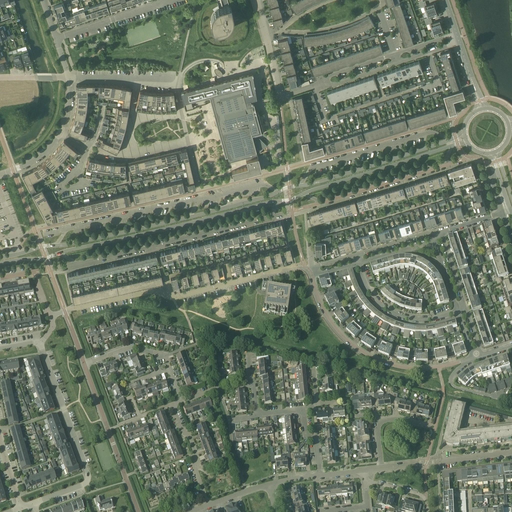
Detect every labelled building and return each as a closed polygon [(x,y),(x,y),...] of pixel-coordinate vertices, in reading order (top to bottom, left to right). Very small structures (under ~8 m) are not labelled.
[(111,10),(116,8),(113,0),(107,0),(111,9),(111,10)] [(306,7),(302,0),(300,0),(296,3),(301,11),(306,7)] [(100,4),(103,12),(109,10),(108,10),(106,2),(100,4)] [(423,6),(425,12),(436,8),(435,5),(436,5),(435,2),(434,3),(434,2),(426,5),(425,2),(419,4),(420,7),(423,6)] [(54,6),(53,6),(55,11),(65,8),(63,3),(54,6)] [(301,11),(296,3),(291,6),(297,13),(301,11)] [(402,9),(400,3),(391,6),(393,12),(402,9)] [(95,6),(97,14),(103,12),(100,4),(95,6)] [(230,5),(220,8),(219,8),(218,9),(217,10),(216,10),(215,11),(214,11),(214,12),(213,13),(213,14),(212,15),(212,16),(211,16),(211,17),(211,18),(210,19),(210,20),(210,21),(210,22),(210,23),(213,34),(225,31),(226,30),(227,30),(227,29),(228,29),(229,28),(230,27),(230,26),(231,26),(231,25),(232,24),(232,23),(232,22),(233,21),(233,20),(233,19),(233,18),(233,17),(233,16),(233,15),(230,5)] [(83,7),(83,8),(87,18),(92,16),(89,7),(89,6),(83,7)] [(97,14),(95,6),(89,7),(92,16),(97,14)] [(57,16),(65,13),(64,9),(65,8),(55,11),(57,16)] [(87,18),(83,8),(78,9),(81,19),(87,18)] [(438,14),(439,13),(438,11),(437,11),(436,8),(425,12),(427,17),(424,18),(425,22),(431,19),(430,17),(438,14)] [(81,19),(78,9),(78,10),(72,12),(73,13),(74,16),(76,21),(81,19)] [(404,15),(402,9),(393,12),(395,18),(404,15)] [(272,13),(274,19),(282,17),(281,10),(272,13)] [(58,21),(64,19),(67,18),(69,17),(67,13),(65,13),(57,16),(58,21)] [(406,21),(404,15),(395,18),(397,23),(406,21)] [(279,27),(284,23),(282,17),(274,19),(273,19),(274,24),(278,23),(279,27)] [(370,17),(364,20),(369,28),(374,25),(370,17)] [(432,22),(431,19),(425,22),(426,25),(429,24),(431,29),(442,26),(441,23),(442,22),(441,20),(440,20),(432,22)] [(363,30),(369,28),(364,20),(359,22),(363,30)] [(408,26),(406,21),(397,23),(399,29),(408,26)] [(357,33),(363,30),(359,22),(354,24),(357,33)] [(352,35),(357,33),(354,24),(349,27),(352,35)] [(410,32),(408,26),(399,29),(401,35),(410,32)] [(432,36),(432,37),(440,34),(439,33),(444,32),(444,31),(445,31),(444,28),(443,29),(442,26),(431,29),(433,36),(432,36)] [(346,37),(352,35),(349,27),(343,28),(346,37)] [(340,39),(346,37),(343,28),(338,30),(340,39)] [(7,30),(0,32),(0,38),(4,37),(5,40),(11,38),(10,35),(9,35),(7,30)] [(334,41),(340,39),(338,30),(332,32),(334,41)] [(412,38),(410,32),(401,35),(403,41),(412,38)] [(289,43),(287,36),(281,35),(282,39),(278,40),(280,45),(289,43)] [(414,45),(412,38),(403,41),(405,46),(408,45),(409,46),(414,45)] [(280,45),(282,52),(291,50),(289,43),(280,45)] [(377,55),(383,53),(380,44),(374,46),(377,55)] [(374,46),(369,48),(372,57),(377,55),(374,46)] [(369,48),(363,50),(366,59),(372,57),(369,48)] [(21,50),(18,51),(20,57),(23,56),(25,64),(31,62),(27,49),(21,51),(21,50)] [(363,50),(357,52),(360,61),(366,59),(363,50)] [(22,65),(20,57),(18,51),(18,52),(12,54),(12,53),(9,54),(11,60),(14,59),(16,66),(22,65)] [(357,52),(352,54),(354,62),(360,61),(357,52)] [(354,62),(352,54),(346,56),(349,64),(354,62)] [(283,57),(285,63),(293,61),(292,55),(283,57)] [(343,66),(349,64),(346,56),(340,58),(343,66)] [(340,58),(334,60),(337,68),(343,66),(340,58)] [(334,60),(329,61),(332,70),(337,68),(334,60)] [(329,61),(323,63),(326,72),(332,70),(329,61)] [(419,61),(414,62),(418,73),(423,72),(419,61)] [(413,75),(418,73),(414,62),(410,64),(413,75)] [(320,74),(326,72),(323,63),(317,65),(320,74)] [(409,76),(413,75),(410,64),(405,65),(409,76)] [(317,65),(311,67),(314,76),(320,74),(317,65)] [(404,78),(409,76),(405,65),(401,67),(404,78)] [(296,73),(295,66),(286,69),(287,75),(296,73)] [(400,79),(404,78),(401,67),(396,69),(400,79)] [(396,69),(392,70),(395,81),(400,79),(396,69)] [(392,70),(387,72),(391,82),(395,81),(392,70)] [(185,109),(211,102),(210,100),(212,99),(216,113),(214,114),(216,119),(217,119),(218,120),(217,121),(216,121),(216,122),(215,123),(215,124),(215,125),(216,125),(216,126),(217,127),(218,127),(219,127),(220,127),(229,162),(257,155),(257,154),(266,145),(260,139),(256,135),(263,133),(258,112),(254,112),(251,104),(252,104),(252,103),(253,103),(253,102),(253,101),(252,101),(252,100),(251,100),(250,100),(250,99),(256,97),(252,72),(180,91),(181,92),(185,109)] [(387,72),(382,73),(386,84),(391,82),(387,72)] [(381,85),(386,84),(382,73),(378,75),(381,85)] [(369,78),(373,88),(377,87),(373,76),(369,78)] [(289,80),(290,87),(299,85),(299,87),(302,86),(300,78),(297,78),(289,80)] [(369,78),(364,79),(368,90),(373,88),(369,78)] [(363,91),(368,90),(364,79),(360,81),(363,91)] [(360,81),(355,82),(359,93),(363,91),(360,81)] [(355,82),(351,84),(354,94),(359,93),(355,82)] [(450,91),(462,86),(460,82),(451,85),(448,86),(450,91)] [(346,85),(350,96),(354,94),(351,84),(346,85)] [(346,85),(341,87),(345,98),(350,96),(346,85)] [(340,99),(345,98),(341,87),(337,88),(340,99)] [(129,106),(131,89),(126,88),(124,98),(123,100),(122,105),(125,105),(129,106)] [(337,88),(332,90),(336,101),(340,99),(337,88)] [(444,95),(450,114),(457,112),(454,100),(465,97),(463,89),(444,95)] [(0,98),(0,99),(0,98),(0,107),(2,113),(5,112),(8,119),(15,116),(11,107),(6,109),(4,105),(16,101),(17,103),(26,100),(27,102),(37,99),(33,90),(24,93),(23,90),(13,94),(12,92),(9,93),(9,95),(4,97),(3,96),(0,96),(0,98)] [(331,102),(336,101),(332,90),(328,91),(331,102)] [(141,110),(144,92),(140,91),(136,109),(141,110)] [(405,115),(400,116),(404,128),(408,127),(405,115)] [(395,118),(399,130),(404,128),(400,116),(401,119),(396,121),(395,118)] [(86,120),(84,120),(74,117),(72,122),(82,126),(84,126),(86,120)] [(395,118),(391,119),(394,131),(399,130),(395,118)] [(386,120),(386,121),(390,133),(394,131),(391,119),(390,119),(391,122),(387,123),(386,120)] [(386,121),(381,122),(385,134),(390,133),(386,121)] [(80,131),(82,126),(72,122),(70,127),(80,131)] [(381,135),(385,134),(381,122),(377,123),(381,135)] [(372,125),(373,128),(376,137),(381,135),(377,123),(372,125)] [(368,126),(363,128),(367,140),(371,138),(368,126)] [(376,137),(373,128),(369,129),(368,126),(371,138),(376,137)] [(80,131),(70,127),(68,133),(74,135),(84,138),(86,133),(80,131)] [(124,131),(114,128),(112,133),(123,137),(124,131)] [(361,128),(357,130),(360,142),(365,140),(361,128)] [(357,130),(352,131),(356,143),(360,142),(357,130)] [(352,131),(347,132),(351,145),(356,143),(352,131)] [(343,134),(346,146),(351,145),(347,132),(343,134)] [(112,133),(111,138),(121,142),(123,137),(112,133)] [(343,134),(338,135),(342,147),(346,146),(343,134)] [(338,135),(333,137),(337,149),(342,147),(338,135)] [(108,137),(106,142),(109,143),(119,147),(121,142),(111,138),(108,137)] [(333,137),(329,138),(332,150),(337,149),(333,137)] [(328,152),(332,150),(329,138),(324,139),(328,152)] [(78,152),(64,140),(60,145),(69,151),(69,152),(74,156),(78,152)] [(109,143),(102,140),(102,142),(100,145),(116,153),(119,147),(109,143)] [(325,152),(323,145),(310,149),(309,141),(302,142),(305,158),(325,152)] [(60,145),(57,149),(65,156),(69,152),(69,151),(60,145)] [(57,149),(53,153),(61,161),(65,156),(57,149)] [(175,152),(177,158),(182,156),(188,155),(186,149),(175,152)] [(50,157),(57,165),(61,161),(53,153),(50,157)] [(162,168),(162,166),(159,155),(154,157),(157,169),(162,168)] [(188,155),(182,156),(185,169),(191,168),(188,155)] [(50,157),(45,160),(52,169),(57,165),(50,157)] [(154,157),(149,158),(151,168),(152,170),(157,169),(154,157)] [(258,157),(246,160),(248,167),(231,171),(233,178),(261,170),(258,157)] [(92,170),(94,160),(89,159),(86,171),(91,172),(92,170)] [(41,164),(47,172),(52,169),(45,160),(41,164)] [(448,170),(453,186),(476,178),(471,163),(448,170)] [(37,167),(42,176),(47,172),(41,164),(37,167)] [(32,169),(37,179),(42,176),(37,167),(32,169)] [(27,172),(32,181),(37,179),(32,169),(27,172)] [(186,170),(189,183),(194,182),(191,169),(186,170)] [(23,174),(22,174),(24,179),(30,190),(33,189),(35,188),(32,181),(27,172),(23,174)] [(442,174),(446,186),(450,185),(447,173),(442,174)] [(437,176),(441,188),(446,186),(442,174),(437,176)] [(433,177),(436,186),(440,185),(441,188),(437,176),(433,177)] [(176,181),(179,192),(184,191),(183,185),(181,178),(176,179),(176,181)] [(424,180),(427,192),(432,190),(428,178),(424,180)] [(419,181),(423,193),(427,192),(424,180),(419,181)] [(423,193),(419,181),(414,183),(418,195),(423,193)] [(184,191),(195,188),(194,182),(189,183),(183,185),(184,191)] [(418,195),(414,183),(410,184),(414,196),(418,195)] [(410,184),(405,186),(409,198),(414,196),(410,184)] [(471,195),(481,192),(479,186),(473,187),(472,184),(466,186),(466,187),(468,186),(470,193),(471,195)] [(402,200),(407,198),(403,186),(399,188),(402,200)] [(37,191),(32,194),(35,199),(44,194),(41,188),(37,191)] [(402,200),(399,188),(394,189),(398,201),(402,200)] [(397,201),(398,201),(394,189),(389,190),(393,202),(397,201)] [(393,202),(389,190),(385,192),(389,204),(393,202)] [(389,204),(385,192),(380,193),(384,205),(389,204)] [(473,200),(483,197),(481,192),(471,195),(470,193),(467,194),(468,197),(471,195),(473,200)] [(131,203),(129,193),(123,194),(125,204),(131,203)] [(384,205),(380,193),(376,194),(379,207),(384,205)] [(44,194),(35,199),(38,204),(47,199),(46,197),(44,194)] [(125,204),(123,194),(117,195),(120,205),(125,204)] [(379,207),(376,194),(371,196),(375,208),(379,207)] [(112,196),(114,207),(120,205),(117,195),(112,196)] [(114,207),(112,196),(107,198),(106,198),(109,208),(114,207)] [(375,208),(371,196),(366,197),(370,209),(375,208)] [(362,199),(365,211),(366,211),(365,208),(369,207),(370,209),(366,197),(362,199)] [(473,200),(475,205),(475,206),(484,203),(483,197),(473,200)] [(101,199),(103,209),(109,208),(106,198),(102,199),(101,199)] [(47,199),(38,204),(40,209),(50,204),(49,202),(47,199)] [(96,200),(95,200),(97,211),(103,209),(101,199),(96,200)] [(357,200),(361,212),(365,211),(362,199),(357,200)] [(97,211),(95,200),(91,201),(89,202),(92,212),(97,211)] [(351,202),(354,214),(359,213),(355,201),(351,202)] [(86,213),(92,212),(89,202),(85,203),(84,203),(86,213)] [(354,214),(351,202),(346,203),(350,215),(354,214)] [(80,204),(78,204),(81,215),(86,213),(84,203),(80,204)] [(350,215),(346,203),(341,205),(345,217),(344,214),(348,213),(349,215),(350,215)] [(471,207),(472,209),(475,208),(477,212),(486,209),(484,203),(475,206),(475,205),(471,207)] [(40,209),(43,214),(52,209),(51,206),(50,204),(40,209)] [(81,215),(78,204),(73,206),(75,216),(81,215)] [(345,217),(341,205),(337,206),(340,218),(345,217)] [(75,216),(73,206),(67,207),(69,217),(75,216)] [(340,218),(337,206),(332,207),(336,219),(335,216),(339,215),(340,218)] [(61,208),(64,219),(69,217),(67,207),(64,208),(61,208)] [(336,219),(332,207),(328,209),(331,221),(336,219)] [(455,208),(458,218),(464,216),(461,207),(455,208)] [(64,219),(61,208),(58,209),(56,209),(58,220),(64,219)] [(458,218),(455,208),(450,210),(453,219),(458,218)] [(43,214),(48,222),(53,210),(52,209),(43,214)] [(56,209),(53,210),(48,222),(58,220),(56,209)] [(331,221),(328,209),(323,210),(326,222),(331,221)] [(326,222),(323,210),(318,211),(322,223),(326,222)] [(445,212),(448,221),(453,219),(450,210),(445,212)] [(322,223),(318,211),(314,212),(317,225),(322,223)] [(314,212),(309,214),(312,226),(317,225),(314,212)] [(440,213),(443,222),(448,221),(445,212),(440,213)] [(435,215),(438,224),(443,222),(440,213),(435,215)] [(430,216),(433,226),(438,224),(435,215),(430,216)] [(433,226),(430,216),(424,218),(427,227),(433,226)] [(415,221),(418,230),(423,229),(420,219),(415,221)] [(279,236),(284,235),(281,222),(275,224),(278,234),(279,236)] [(483,232),(493,229),(491,223),(481,226),(483,232)] [(272,235),(278,234),(275,224),(270,225),(272,235)] [(267,236),(272,235),(270,225),(264,226),(267,236)] [(261,238),(267,236),(264,226),(259,228),(261,238)] [(256,239),(261,238),(259,228),(253,229),(256,239)] [(250,241),(256,239),(253,229),(248,231),(250,241)] [(493,229),(483,232),(485,238),(495,235),(493,229)] [(387,240),(384,230),(379,232),(382,241),(387,240)] [(245,242),(250,241),(248,231),(242,232),(245,242)] [(239,244),(245,242),(242,232),(237,233),(239,244)] [(234,245),(239,244),(237,233),(231,235),(234,245)] [(369,235),(372,244),(378,242),(375,233),(369,235)] [(228,246),(234,245),(231,235),(226,236),(229,249),(228,246)] [(448,237),(450,243),(459,240),(457,235),(448,237)] [(495,235),(485,238),(487,244),(497,240),(495,235)] [(223,250),(229,249),(226,236),(220,238),(223,250)] [(322,239),(322,242),(315,243),(316,248),(326,248),(326,245),(329,244),(329,242),(332,242),(331,236),(322,239)] [(223,250),(220,238),(215,239),(217,249),(223,248),(223,250)] [(212,251),(217,249),(215,239),(209,240),(212,253),(213,253),(212,251)] [(207,254),(212,253),(209,240),(204,242),(207,254)] [(459,240),(450,243),(452,249),(461,246),(459,240)] [(497,240),(487,244),(489,250),(485,251),(486,254),(490,252),(492,252),(491,249),(499,246),(497,240)] [(207,254),(204,242),(198,243),(201,253),(206,252),(207,254)] [(346,252),(344,242),(338,244),(341,253),(346,252)] [(195,255),(201,253),(198,243),(193,245),(196,257),(195,255)] [(190,259),(196,257),(193,245),(187,246),(190,259)] [(190,259),(187,246),(182,248),(185,263),(186,263),(184,258),(189,256),(190,259)] [(462,251),(461,246),(452,249),(454,254),(462,251)] [(183,264),(185,263),(182,248),(176,249),(179,261),(182,261),(183,264)] [(284,251),(280,252),(281,257),(282,260),(286,259),(287,260),(292,259),(290,248),(284,250),(284,251)] [(179,261),(176,249),(170,250),(173,261),(178,259),(179,261)] [(168,262),(173,261),(170,250),(165,252),(168,262)] [(490,252),(486,254),(487,257),(491,255),(493,261),(503,258),(501,252),(499,253),(498,250),(492,252),(490,252)] [(274,254),(270,255),(271,260),(272,262),(276,261),(276,263),(282,262),(282,260),(281,257),(280,252),(280,251),(274,252),(274,254)] [(455,259),(464,256),(462,251),(454,254),(455,259)] [(162,263),(168,262),(165,252),(159,253),(162,263)] [(272,262),(271,260),(270,255),(269,253),(263,255),(264,256),(260,257),(259,257),(261,265),(266,264),(266,266),(272,264),(272,262)] [(262,267),(261,265),(259,257),(260,257),(259,256),(253,258),(254,259),(249,260),(251,267),(256,266),(256,268),(262,267)] [(466,262),(464,256),(455,259),(457,265),(466,262)] [(412,258),(409,267),(410,267),(414,268),(418,259),(412,258)] [(504,264),(503,258),(493,261),(491,262),(493,268),(504,264)] [(252,269),(251,267),(249,260),(249,259),(243,260),(244,261),(239,262),(239,263),(240,267),(245,266),(246,271),(252,269)] [(424,262),(418,259),(414,268),(415,268),(419,270),(424,262)] [(384,271),(390,269),(387,260),(382,262),(384,271)] [(242,272),(240,267),(239,263),(239,262),(239,261),(233,263),(233,264),(229,265),(231,273),(235,271),(236,273),(242,272)] [(382,262),(376,264),(379,273),(384,271),(382,262)] [(424,262),(419,270),(423,272),(430,266),(429,265),(424,262)] [(466,262),(457,265),(459,270),(468,267),(466,262)] [(379,273),(376,264),(371,265),(373,274),(379,273)] [(495,273),(506,269),(504,264),(493,268),(495,273)] [(434,270),(430,266),(423,272),(424,273),(427,276),(434,270)] [(224,275),(222,267),(217,268),(217,267),(211,269),(211,270),(212,270),(213,274),(214,279),(220,278),(219,276),(224,274),(224,275)] [(501,278),(508,275),(506,269),(495,273),(496,279),(495,280),(496,283),(502,281),(501,278)] [(201,271),(201,272),(203,280),(204,282),(210,280),(208,276),(213,274),(212,270),(211,270),(207,271),(207,270),(201,271)] [(351,282),(355,280),(352,270),(341,273),(342,279),(349,277),(351,281),(351,282)] [(434,270),(427,276),(430,279),(438,274),(434,270)] [(460,273),(462,279),(471,276),(469,270),(460,273)] [(199,281),(203,280),(201,272),(197,273),(197,272),(191,274),(191,275),(193,282),(194,284),(199,283),(199,281)] [(441,280),(438,274),(430,279),(431,280),(433,283),(441,280)] [(189,283),(193,282),(191,275),(187,276),(187,275),(181,276),(181,277),(183,285),(183,287),(189,285),(189,283)] [(319,279),(320,285),(330,282),(329,276),(319,279)] [(462,279),(464,284),(472,281),(471,276),(462,279)] [(179,286),(183,285),(181,277),(177,279),(176,277),(170,279),(173,290),(179,288),(179,286)] [(355,291),(355,292),(359,289),(355,280),(351,282),(351,281),(344,284),(346,290),(353,287),(355,291)] [(441,280),(433,283),(433,284),(435,289),(444,286),(441,280)] [(464,284),(465,290),(474,287),(472,281),(464,284)] [(503,284),(502,281),(496,283),(497,286),(501,284),(503,290),(511,287),(511,286),(510,281),(503,284)] [(28,282),(22,283),(24,295),(34,293),(31,287),(29,287),(28,282)] [(328,288),(330,292),(336,290),(334,284),(331,285),(330,282),(320,285),(322,290),(328,288)] [(381,293),(385,297),(392,291),(394,289),(390,286),(389,287),(381,293)] [(446,291),(444,286),(435,289),(437,294),(446,291)] [(287,314),(289,297),(290,290),(266,287),(263,310),(287,314)] [(465,290),(467,295),(476,292),(474,287),(465,290)] [(511,287),(503,290),(505,296),(511,293),(511,287)] [(364,298),(359,289),(355,292),(355,291),(348,295),(351,300),(358,296),(360,301),(361,301),(364,298)] [(336,290),(330,292),(331,295),(325,298),(327,303),(337,299),(339,298),(337,293),(336,290)] [(395,294),(392,291),(385,297),(390,301),(396,294),(395,294)] [(446,291),(437,294),(438,300),(447,297),(446,291)] [(467,295),(469,301),(478,298),(476,292),(467,295)] [(511,299),(511,293),(505,296),(502,297),(504,303),(506,302),(511,299)] [(394,304),(399,296),(396,294),(390,301),(394,304)] [(403,298),(399,296),(394,304),(399,307),(404,298),(403,298)] [(449,302),(447,297),(438,300),(440,305),(449,302)] [(358,310),(364,305),(367,309),(371,306),(364,298),(361,301),(360,301),(354,306),(358,310)] [(405,309),(408,300),(404,298),(399,307),(405,309)] [(469,301),(471,306),(480,303),(478,298),(469,301)] [(336,305),(338,309),(343,305),(340,301),(338,302),(337,299),(327,303),(330,308),(336,305)] [(480,303),(471,306),(473,312),(481,309),(480,303)] [(338,320),(346,314),(344,311),(346,310),(343,305),(338,309),(340,312),(334,316),(338,320)] [(378,313),(371,306),(367,309),(362,315),(366,319),(371,313),(375,316),(375,317),(378,313)] [(474,314),(475,320),(484,317),(482,312),(474,314)] [(376,326),(380,320),(384,323),(387,318),(378,313),(375,317),(371,323),(376,326)] [(348,316),(346,314),(338,320),(341,325),(346,321),(349,323),(353,319),(350,315),(348,316)] [(475,320),(477,326),(486,323),(484,317),(475,320)] [(396,323),(387,318),(384,323),(381,330),(386,332),(389,325),(394,327),(396,323)] [(118,321),(120,325),(123,333),(130,330),(131,328),(132,325),(126,327),(125,323),(124,319),(118,321)] [(357,323),(353,319),(349,323),(351,326),(347,331),(351,335),(359,325),(357,323)] [(449,335),(454,334),(452,326),(457,325),(455,320),(445,323),(447,328),(449,335)] [(132,334),(138,336),(141,321),(139,321),(137,326),(135,326),(135,324),(132,323),(132,325),(131,328),(130,330),(133,331),(132,334)] [(109,328),(113,337),(118,335),(113,323),(111,324),(111,325),(112,328),(109,328)] [(113,323),(118,335),(123,333),(120,325),(117,326),(116,323),(115,323),(113,323)] [(152,324),(149,323),(149,327),(148,326),(147,329),(145,328),(143,337),(148,338),(147,340),(148,340),(150,329),(151,327),(152,324)] [(397,336),(399,329),(404,331),(405,331),(405,326),(396,323),(394,327),(392,335),(397,336)] [(447,328),(445,323),(436,326),(437,331),(438,334),(439,338),(444,337),(442,329),(446,328),(447,328)] [(477,326),(479,331),(488,328),(486,323),(477,326)] [(359,325),(351,335),(355,338),(359,334),(362,336),(366,331),(363,329),(359,325)] [(103,327),(104,330),(107,339),(113,337),(109,328),(107,329),(106,326),(105,326),(103,327)] [(162,326),(161,330),(160,334),(158,343),(159,341),(164,342),(167,331),(164,330),(164,327),(162,326)] [(415,328),(405,326),(405,331),(404,331),(403,338),(409,339),(410,331),(415,332),(415,328)] [(436,326),(426,328),(426,332),(427,340),(433,339),(432,335),(438,334),(437,331),(436,326)] [(415,332),(415,340),(421,340),(421,332),(426,332),(426,328),(415,328),(415,332)] [(479,331),(481,336),(490,333),(488,328),(479,331)] [(97,342),(102,341),(99,332),(97,333),(96,330),(95,329),(93,330),(93,332),(94,334),(97,342)] [(94,334),(93,332),(93,330),(91,331),(91,332),(88,334),(89,336),(86,337),(89,344),(92,343),(92,344),(97,342),(94,334)] [(102,341),(107,339),(104,330),(99,332),(102,341)] [(175,345),(180,346),(180,344),(183,345),(185,338),(182,337),(179,337),(180,334),(181,331),(178,330),(177,336),(175,345)] [(366,331),(362,336),(365,338),(362,344),(366,347),(373,336),(370,334),(366,331)] [(481,336),(483,342),(491,339),(490,333),(481,336)] [(373,336),(366,347),(371,350),(374,344),(378,346),(381,340),(378,338),(373,336)] [(494,338),(491,339),(483,342),(484,347),(495,344),(494,338)] [(383,341),(381,340),(378,346),(381,347),(379,353),(384,355),(388,343),(383,341)] [(457,343),(461,355),(466,353),(463,344),(461,344),(460,342),(457,343)] [(389,357),(391,351),(395,352),(397,346),(391,345),(388,343),(384,355),(389,357)] [(452,344),(448,346),(449,352),(454,350),(456,357),(461,355),(457,343),(452,345),(452,344)] [(397,346),(395,352),(398,353),(397,360),(403,361),(404,351),(399,350),(400,347),(397,346)] [(440,350),(442,360),(447,359),(446,353),(449,352),(448,346),(444,347),(445,349),(440,350)] [(442,360),(440,350),(437,351),(436,348),(431,349),(431,355),(435,355),(436,361),(442,360)] [(404,351),(403,361),(408,362),(409,355),(413,355),(413,349),(410,349),(410,351),(404,351)] [(413,349),(413,355),(417,356),(417,362),(422,362),(422,352),(422,350),(419,350),(413,349)] [(422,352),(422,362),(428,362),(428,356),(431,355),(431,349),(425,350),(425,352),(422,352)] [(188,358),(186,353),(176,357),(178,362),(188,358)] [(133,367),(143,363),(141,358),(138,359),(137,356),(135,357),(131,358),(130,359),(131,362),(132,361),(133,364),(132,364),(133,367)] [(506,371),(511,369),(507,357),(502,358),(505,368),(506,371)] [(37,358),(32,360),(31,358),(27,359),(28,361),(27,362),(29,367),(28,367),(39,363),(37,358)] [(188,358),(178,362),(180,367),(190,363),(188,358)] [(497,374),(496,371),(493,361),(488,363),(492,375),(497,374)] [(109,363),(113,374),(115,373),(115,372),(118,371),(115,362),(110,364),(110,363),(109,363)] [(39,364),(39,363),(28,367),(30,373),(41,369),(39,364)] [(108,364),(103,366),(105,369),(99,371),(102,378),(107,376),(107,375),(109,374),(110,375),(113,374),(109,363),(108,364)] [(145,369),(143,363),(133,367),(130,368),(131,371),(135,369),(136,372),(145,369)] [(190,363),(180,367),(182,372),(192,368),(190,363)] [(492,375),(488,363),(484,364),(488,377),(492,375)] [(488,377),(484,364),(479,366),(482,375),(483,378),(488,377)] [(479,366),(473,368),(477,376),(482,375),(479,366)] [(182,372),(184,377),(191,374),(194,373),(192,368),(182,372)] [(473,368),(468,371),(473,379),(477,376),(473,368)] [(30,373),(32,378),(43,374),(41,369),(30,373)] [(463,376),(469,383),(470,382),(473,379),(468,371),(463,376)] [(45,379),(43,374),(32,378),(33,382),(32,383),(45,379)] [(466,387),(469,383),(463,376),(459,381),(466,387)] [(335,377),(328,378),(329,381),(323,381),(324,387),(336,386),(338,386),(338,383),(337,382),(335,380),(335,377)] [(195,378),(193,379),(185,382),(187,387),(197,384),(195,378)] [(34,389),(45,385),(43,379),(45,379),(32,383),(34,389)] [(112,386),(113,389),(112,389),(113,392),(112,393),(113,395),(123,392),(121,386),(119,387),(118,384),(112,386)] [(46,389),(45,385),(34,389),(36,393),(47,389),(46,389)] [(157,392),(155,385),(150,387),(152,394),(153,397),(158,395),(157,392)] [(324,387),(324,392),(330,392),(330,395),(337,394),(336,386),(324,387)] [(142,398),(147,396),(144,387),(139,389),(142,398)] [(147,396),(152,394),(150,387),(145,389),(144,387),(147,396)] [(49,394),(47,389),(36,393),(37,399),(49,394)] [(139,389),(134,391),(137,401),(142,399),(142,398),(139,389)] [(125,397),(123,392),(113,395),(114,398),(115,398),(116,400),(117,400),(118,403),(124,401),(123,398),(125,397)] [(391,406),(390,399),(394,398),(393,392),(390,393),(390,395),(384,396),(385,406),(388,406),(388,407),(391,406)] [(378,399),(379,407),(379,408),(382,407),(385,406),(384,396),(384,393),(374,394),(375,400),(378,399)] [(37,399),(39,404),(50,400),(49,395),(49,394),(37,399)] [(352,396),(353,402),(359,401),(360,410),(363,409),(366,408),(365,397),(365,394),(352,396)] [(371,400),(375,400),(374,394),(371,395),(371,396),(365,397),(366,408),(369,408),(370,409),(372,408),(371,400)] [(204,401),(207,409),(212,407),(209,399),(204,401)] [(401,411),(405,412),(407,401),(396,399),(394,399),(395,405),(397,405),(400,405),(398,410),(398,411),(401,412),(401,411)] [(52,405),(50,400),(39,404),(41,409),(52,405)] [(413,400),(413,403),(407,401),(405,412),(407,412),(407,413),(410,414),(412,406),(416,407),(417,401),(413,400)] [(119,409),(120,412),(129,409),(127,403),(125,404),(124,401),(118,403),(119,406),(118,406),(119,409)] [(207,409),(204,401),(199,403),(201,411),(207,409)] [(420,415),(423,416),(426,406),(422,405),(423,403),(417,401),(416,407),(419,408),(417,415),(420,416),(420,415)] [(201,411),(199,403),(193,405),(196,413),(201,411)] [(452,447),(453,447),(487,443),(511,439),(511,427),(458,434),(458,433),(464,406),(453,403),(442,448),(446,445),(447,445),(448,446),(449,446),(450,446),(450,447),(451,447),(452,447)] [(54,410),(52,405),(41,409),(43,414),(54,410)] [(432,405),(431,407),(426,406),(423,416),(426,417),(426,418),(428,418),(430,411),(434,412),(436,406),(432,405)] [(511,418),(466,406),(465,409),(507,420),(511,420),(511,421),(511,418)] [(191,415),(188,407),(183,409),(186,417),(191,415)] [(339,409),(340,418),(345,417),(346,421),(349,420),(348,414),(345,414),(344,408),(339,409)] [(130,418),(129,415),(131,414),(129,409),(120,412),(121,415),(122,415),(123,417),(124,420),(130,418)] [(334,415),(331,415),(331,422),(339,421),(339,420),(340,420),(340,418),(339,409),(333,409),(334,415)] [(328,422),(331,422),(331,415),(328,415),(327,410),(322,411),(323,419),(323,423),(328,422)] [(317,417),(314,417),(314,424),(317,423),(317,420),(323,419),(322,411),(316,411),(317,417)] [(157,420),(166,417),(164,412),(155,415),(157,420)] [(284,418),(285,424),(295,423),(294,417),(291,418),(291,415),(284,416),(284,418)] [(48,425),(58,421),(56,416),(46,419),(48,425)] [(166,417),(157,420),(159,425),(167,422),(166,417)] [(60,426),(58,421),(48,425),(47,425),(49,430),(60,426)] [(167,422),(159,425),(161,430),(169,427),(167,422)] [(364,425),(364,422),(353,423),(354,427),(357,428),(358,432),(368,431),(368,427),(368,425),(364,425)] [(198,432),(206,429),(204,424),(194,428),(195,430),(197,429),(198,432)] [(62,431),(60,426),(49,430),(51,435),(62,431)] [(151,434),(150,431),(148,431),(146,426),(141,428),(144,437),(151,434)] [(169,427),(161,430),(163,436),(165,435),(165,434),(171,432),(169,427)] [(139,439),(144,437),(141,428),(136,430),(139,439)] [(197,436),(198,438),(208,434),(206,429),(198,432),(199,436),(197,436)] [(134,441),(139,439),(136,430),(131,431),(134,441)] [(64,436),(62,431),(51,435),(53,440),(64,436)] [(126,433),(127,438),(124,439),(126,444),(129,443),(129,442),(134,441),(131,431),(126,433)] [(173,431),(171,432),(165,434),(165,435),(167,440),(175,437),(173,431)] [(242,444),(241,441),(240,431),(235,431),(235,434),(232,434),(233,445),(235,445),(242,444)] [(368,434),(368,431),(358,432),(358,435),(356,436),(356,442),(362,441),(362,437),(370,437),(369,434),(368,434)] [(64,436),(53,440),(54,445),(65,441),(64,436)] [(175,437),(167,440),(169,445),(177,442),(175,437)] [(201,447),(201,448),(212,445),(210,440),(202,442),(203,446),(201,447)] [(67,446),(65,441),(54,445),(56,450),(69,446),(69,445),(67,446)] [(357,451),(360,451),(370,450),(370,446),(371,446),(370,444),(363,444),(362,441),(356,442),(357,451)] [(177,442),(169,445),(171,450),(179,447),(177,442)] [(71,451),(69,446),(56,450),(56,451),(59,450),(61,454),(71,451)] [(179,447),(171,450),(173,455),(181,452),(179,447)] [(205,457),(205,458),(215,455),(213,450),(205,453),(207,456),(205,457)] [(365,460),(364,456),(372,455),(371,453),(370,450),(360,451),(360,454),(358,455),(358,461),(365,460)] [(73,456),(71,451),(61,454),(63,459),(73,456)] [(181,452),(173,455),(175,460),(183,457),(181,452)] [(270,452),(270,454),(271,462),(276,462),(276,469),(282,469),(281,456),(274,457),(274,454),(273,454),(273,452),(270,452)] [(299,457),(300,467),(306,466),(305,459),(308,458),(307,452),(304,452),(304,453),(299,453),(299,457)] [(300,467),(299,457),(294,457),(294,453),(290,454),(291,460),(294,460),(295,467),(300,467)] [(287,462),(290,462),(289,454),(286,455),(281,456),(282,469),(288,468),(287,462)] [(73,456),(63,459),(65,464),(75,461),(73,456)] [(76,466),(75,461),(65,464),(66,469),(66,470),(77,466),(76,466)] [(68,475),(79,471),(77,466),(66,470),(68,475)] [(141,475),(148,473),(148,472),(146,467),(140,470),(140,471),(141,475)] [(52,470),(47,472),(51,481),(56,479),(52,470)] [(47,472),(43,474),(46,483),(51,481),(47,472)] [(443,474),(443,483),(449,483),(449,479),(452,479),(452,473),(449,474),(449,473),(443,474)] [(41,485),(46,483),(43,474),(38,476),(41,485)] [(41,485),(38,476),(33,478),(36,487),(41,485)] [(173,486),(174,485),(175,485),(175,486),(179,484),(176,477),(171,479),(172,481),(173,486)] [(28,479),(32,488),(36,487),(33,478),(28,479)] [(23,481),(27,490),(32,488),(28,479),(23,481)] [(155,484),(151,485),(152,488),(154,495),(155,494),(156,495),(159,494),(157,486),(156,487),(155,484)] [(352,484),(347,485),(348,494),(353,493),(353,492),(357,491),(356,484),(352,484)] [(150,485),(145,487),(147,490),(146,490),(149,498),(153,496),(153,495),(154,495),(152,488),(151,488),(150,485)] [(293,493),(291,493),(292,499),(302,497),(300,491),(302,491),(301,486),(294,488),(291,489),(293,493)] [(382,506),(386,507),(388,497),(382,495),(380,503),(377,502),(375,509),(381,510),(382,506)] [(95,499),(97,506),(98,506),(100,511),(104,510),(105,511),(114,508),(111,499),(103,501),(102,497),(95,499)] [(302,497),(292,499),(294,505),(294,507),(305,505),(304,502),(303,502),(302,497)] [(388,497),(386,507),(389,508),(388,511),(394,511),(396,507),(393,506),(395,499),(388,497)] [(75,502),(78,511),(80,511),(84,511),(80,500),(75,502)] [(405,511),(406,511),(409,511),(412,503),(405,501),(403,507),(400,506),(399,511),(400,511),(405,511)] [(412,503),(409,511),(420,511),(421,510),(417,509),(419,505),(412,503)]
